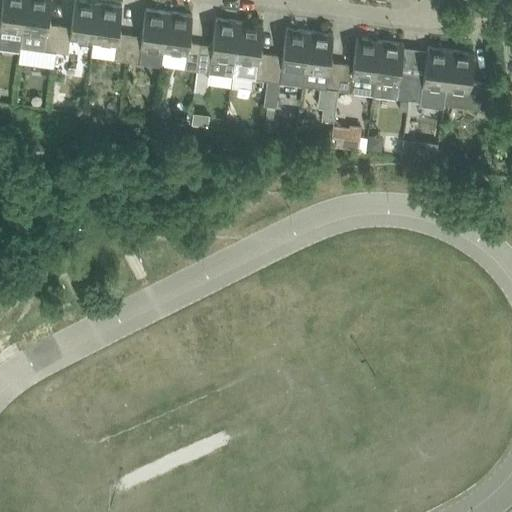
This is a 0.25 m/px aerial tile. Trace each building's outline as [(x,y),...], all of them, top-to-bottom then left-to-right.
[(23,30),(27,0),(3,0),(1,16),(0,16),(0,41),(21,45),(23,30)] [(21,45),(56,49),(60,24),(48,23),(51,0),(27,0),(23,30),(21,45)] [(94,40),(99,1),(93,0),(74,0),(71,26),(60,24),(56,49),(69,51),(71,37),(94,40)] [(127,59),(130,34),(118,32),(122,4),(99,1),(94,40),(95,40),(117,43),(115,57),(127,59)] [(164,49),(169,10),(146,7),(142,36),(130,34),(127,59),(162,64),(164,49)] [(193,13),(169,10),(164,49),(187,52),(185,67),(197,68),(201,43),(189,42),(193,13)] [(233,73),(240,20),(216,17),(212,45),(201,43),(197,68),(195,88),(207,90),(210,70),(233,73)] [(263,23),(240,20),(233,73),(256,76),(267,78),(268,78),(271,53),(260,51),(263,23)] [(303,83),(310,29),(287,26),(283,54),(271,53),(268,78),(267,78),(266,88),(264,103),(277,104),(279,88),(280,80),(303,83)] [(338,87),(342,63),(330,61),(334,32),(310,29),(303,83),(320,85),(318,104),(323,105),(322,117),(334,119),(338,87)] [(376,76),(381,39),(357,36),(353,64),(342,63),(338,87),(350,89),(352,73),(376,76)] [(373,92),(409,97),(412,72),(400,70),(404,42),(381,39),(373,92)] [(446,87),(451,48),(428,45),(424,74),(412,72),(409,97),(421,99),(420,102),(444,106),(445,102),(447,88),(446,87)] [(494,85),(482,83),(483,82),(471,80),(475,52),(451,48),(446,87),(447,88),(445,102),(492,108),(494,85)] [(333,122),(330,144),(359,148),(362,124),(349,122),(349,125),(333,122)]
